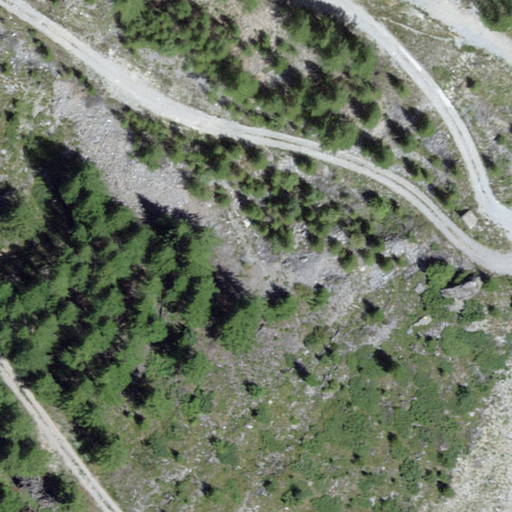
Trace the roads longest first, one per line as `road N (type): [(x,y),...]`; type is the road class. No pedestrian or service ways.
road 1 (track): [(6,0),(160,101),(232,134),(334,155),(396,179),(493,263),(511,264)]
road 2 (track): [(511,219),(412,57),(332,0)]
road 3 (track): [(113,511),(0,362)]
